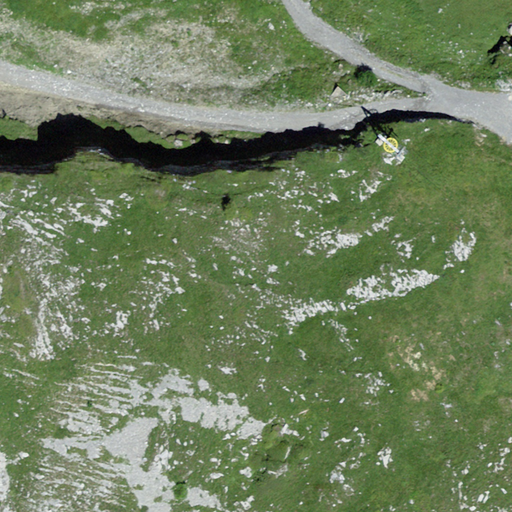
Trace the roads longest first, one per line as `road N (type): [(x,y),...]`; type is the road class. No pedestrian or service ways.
road 1 (track): [(511,116),(463,109),(291,123),(159,114),(93,84),(0,59)]
road 2 (track): [(290,0),(371,65),(511,112)]
